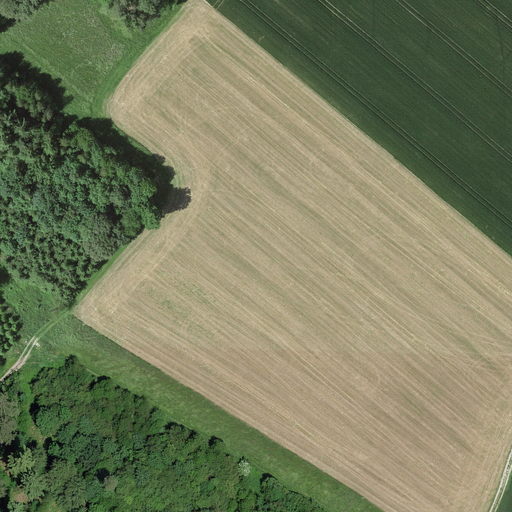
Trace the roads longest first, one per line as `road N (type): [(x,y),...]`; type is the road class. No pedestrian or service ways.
road 1 (track): [(0,200),(38,205),(81,231),(96,251),(84,297),(0,381)]
road 2 (track): [(0,417),(85,511)]
